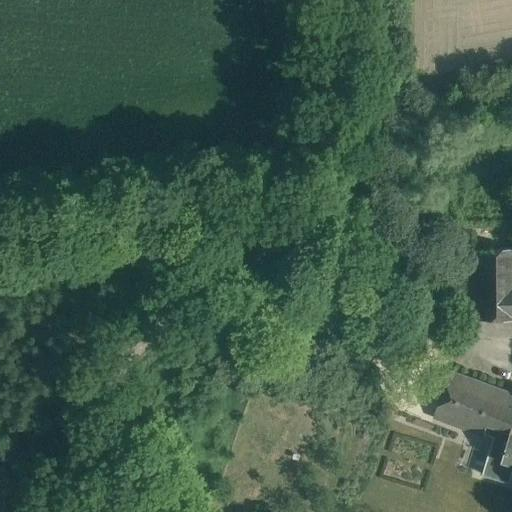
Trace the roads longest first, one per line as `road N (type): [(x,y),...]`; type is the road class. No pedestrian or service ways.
road 1 (unclassified): [(55,511),(98,400),(359,83),(366,0)]
road 2 (track): [(0,207),(137,181),(233,230)]
